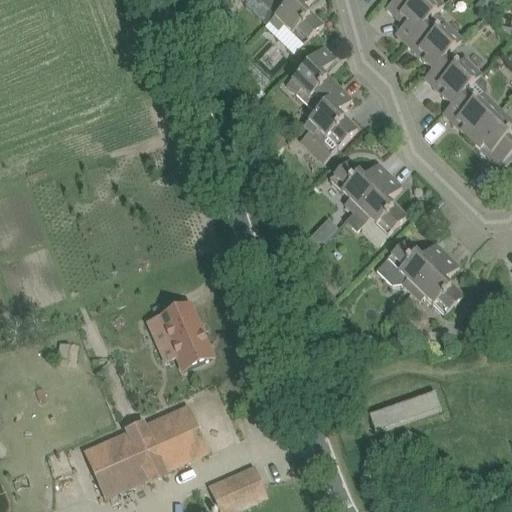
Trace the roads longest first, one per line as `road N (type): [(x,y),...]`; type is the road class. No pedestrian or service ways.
road 1 (unclassified): [(343,511),(158,0)]
road 2 (residential): [(511,218),(487,222),(415,153),(390,86),(364,60),(347,0)]
